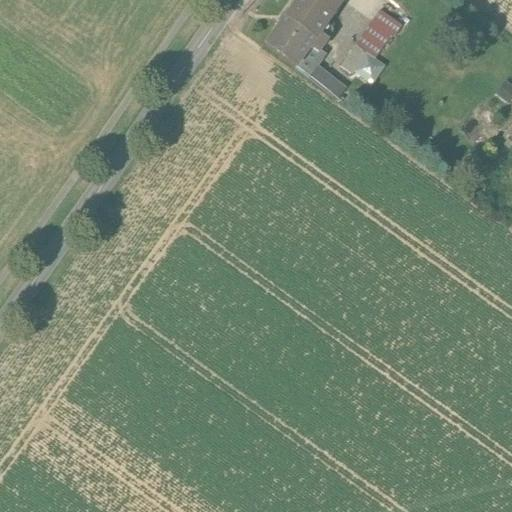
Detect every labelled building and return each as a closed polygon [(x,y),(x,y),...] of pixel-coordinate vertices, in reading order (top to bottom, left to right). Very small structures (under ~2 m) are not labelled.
[(341,0),(298,0),(265,48),(295,69),(312,45),(316,48),(320,42),(317,39),(343,1),(341,0)] [(377,12),(338,68),(349,76),(365,54),(373,59),(388,36),(391,38),(399,28),(377,12)] [(344,93),(314,69),(325,54),(316,48),(312,45),(295,69),(336,102),(344,93)] [(507,103),(511,94),(511,86),(503,81),(494,94),(507,103)] [(509,151),(511,145),(511,118),(509,117),(493,140),(509,151)]
